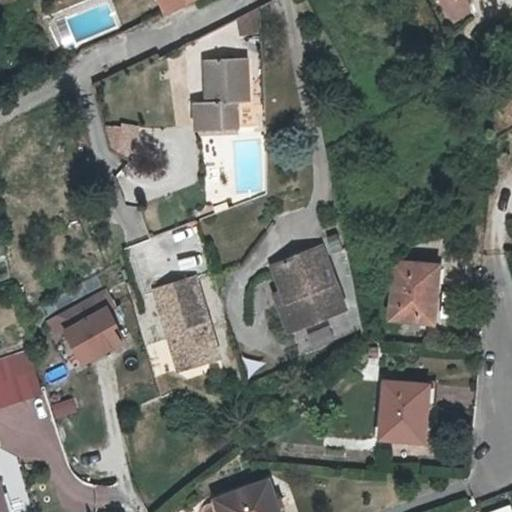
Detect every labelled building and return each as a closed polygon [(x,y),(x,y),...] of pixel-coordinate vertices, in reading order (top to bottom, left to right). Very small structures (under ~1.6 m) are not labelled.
[(172,0),(179,15),(209,0),(208,0),(172,0)] [(212,101),(200,101),(200,129),(242,128),(240,100),(239,79),(253,78),(251,56),(210,58),(212,101)] [(239,79),(240,100),(254,100),(253,78),(239,79)] [(117,147),(138,157),(145,125),(128,121),(127,126),(112,123),(117,147)] [(281,288),(284,296),(276,299),(286,327),(344,307),(325,254),(343,248),(337,231),(317,238),(320,245),(271,263),(281,288)] [(440,267),(396,264),(391,318),(434,321),(440,267)] [(175,346),(187,343),(193,362),(219,355),(198,276),(159,287),(175,346)] [(63,314),(88,359),(127,336),(111,307),(117,304),(109,288),(63,314)] [(284,296),(281,288),(273,291),(276,299),(284,296)] [(326,323),(308,328),(313,343),(331,337),(326,323)] [(181,366),(193,362),(187,343),(175,346),(181,366)] [(38,351),(0,360),(0,400),(47,388),(38,351)] [(429,385),(386,380),(381,434),(424,439),(429,385)] [(71,395),(49,402),(54,417),(76,411),(71,395)] [(14,511),(0,465),(0,511),(14,511)] [(280,511),(269,481),(216,501),(220,511),(280,511)]
